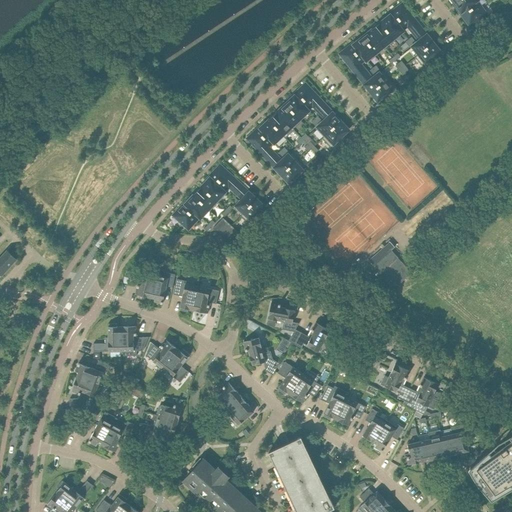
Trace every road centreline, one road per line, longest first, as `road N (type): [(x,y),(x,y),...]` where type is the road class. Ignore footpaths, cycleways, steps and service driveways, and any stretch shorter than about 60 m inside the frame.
road 1 (tertiary): [(341,0),(174,155),(76,280)]
road 2 (residential): [(139,227),(278,82),(376,0)]
road 3 (tertiary): [(128,224),(217,127),(360,0)]
road 4 (tertiary): [(76,280),(24,395),(3,511)]
road 5 (tertiary): [(13,511),(34,398),(86,286)]
road 6 (residential): [(238,281),(273,282),(443,371)]
road 7 (track): [(136,0),(0,122)]
road 8 (residential): [(416,511),(370,465),(280,407)]
road 9 (residential): [(171,511),(103,463),(34,446)]
road 10 (residential): [(220,352),(166,318),(86,286)]
road 11 (residential): [(34,446),(75,329)]
